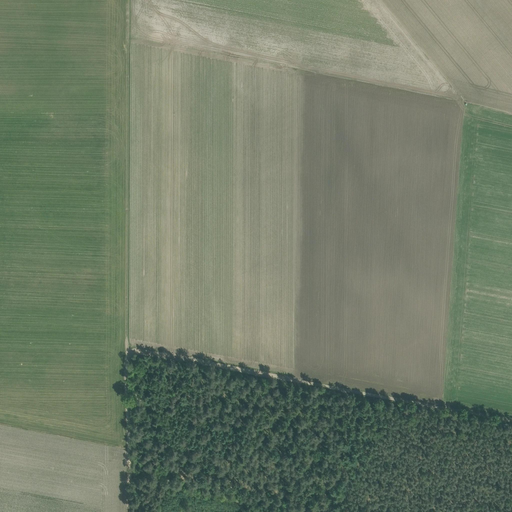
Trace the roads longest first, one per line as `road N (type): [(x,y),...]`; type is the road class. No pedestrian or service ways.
road 1 (track): [(128,0),(127,480)]
road 2 (track): [(511,417),(128,343)]
road 3 (track): [(343,511),(127,480)]
road 4 (track): [(325,509),(348,387)]
